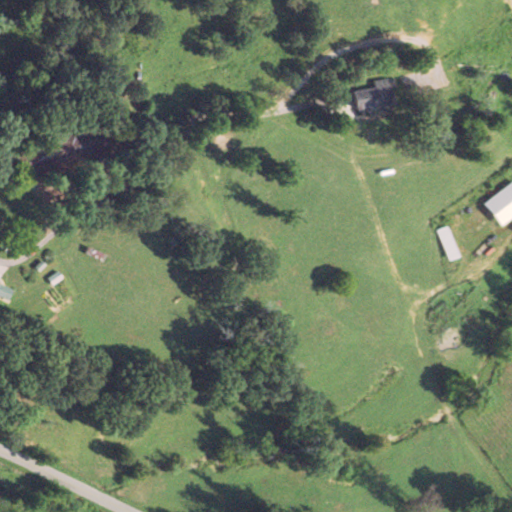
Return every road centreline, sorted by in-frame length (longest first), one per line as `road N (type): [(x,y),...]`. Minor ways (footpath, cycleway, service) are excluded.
road 1 (residential): [(0,219),(65,227),(277,135),(459,152),(468,73),(415,0)]
road 2 (residential): [(0,444),(132,511)]
